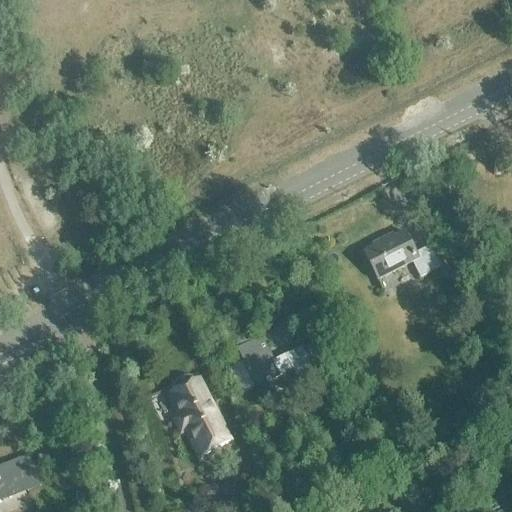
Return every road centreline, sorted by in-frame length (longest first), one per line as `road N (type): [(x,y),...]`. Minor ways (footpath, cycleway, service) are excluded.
road 1 (residential): [(70,318),(511,92)]
road 2 (residential): [(125,511),(93,354),(70,318)]
